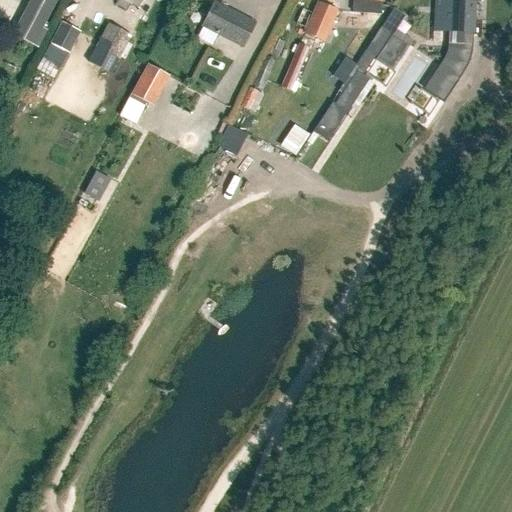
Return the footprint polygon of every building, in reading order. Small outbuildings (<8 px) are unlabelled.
[(32,46),(56,0),(29,0),(11,36),(32,46)] [(117,0),(115,5),(126,10),(130,3),(137,7),(140,0),(117,0)] [(381,0),(353,0),(353,12),(381,14),(381,0)] [(435,0),(435,9),(434,29),(455,30),(473,31),(473,34),(474,34),(476,2),(480,2),(480,0),(435,0)] [(243,49),(256,23),(213,1),(200,27),(243,49)] [(324,42),(337,12),(317,3),(304,33),(324,42)] [(69,54),(80,33),(61,23),(50,44),(69,54)] [(110,74),(130,35),(107,23),(87,62),(110,74)] [(376,58),(391,68),(407,45),(391,34),(376,58)] [(282,42),(274,39),(270,48),(278,52),(282,42)] [(310,50),(300,46),(283,87),(292,91),(310,50)] [(260,91),(274,61),(264,56),(250,86),(260,91)] [(152,99),(166,75),(150,65),(135,89),(152,99)] [(443,103),(459,79),(441,67),(425,91),(443,103)] [(334,105),(348,114),(370,80),(356,71),(334,105)] [(256,92),(248,88),(239,106),(248,110),(256,92)] [(334,105),(321,125),(335,134),(342,123),(348,114),(334,105)] [(218,146),(238,155),(248,132),(228,123),(218,146)] [(281,145),(297,155),(310,132),(294,123),(281,145)] [(100,204),(114,177),(98,169),(84,195),(100,204)]
